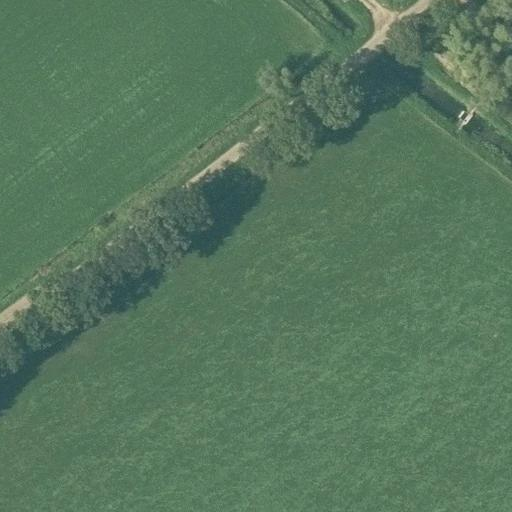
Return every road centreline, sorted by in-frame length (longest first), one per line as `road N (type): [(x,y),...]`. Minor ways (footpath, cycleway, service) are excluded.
road 1 (unclassified): [(0,335),(433,0)]
road 2 (track): [(511,126),(395,30)]
